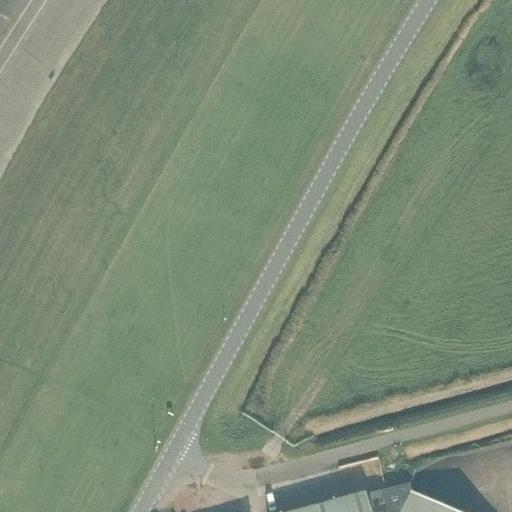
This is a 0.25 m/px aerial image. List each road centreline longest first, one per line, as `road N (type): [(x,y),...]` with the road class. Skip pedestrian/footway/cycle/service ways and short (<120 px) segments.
road 1 (unclassified): [(140,511),(430,0)]
road 2 (track): [(321,379),(246,478)]
